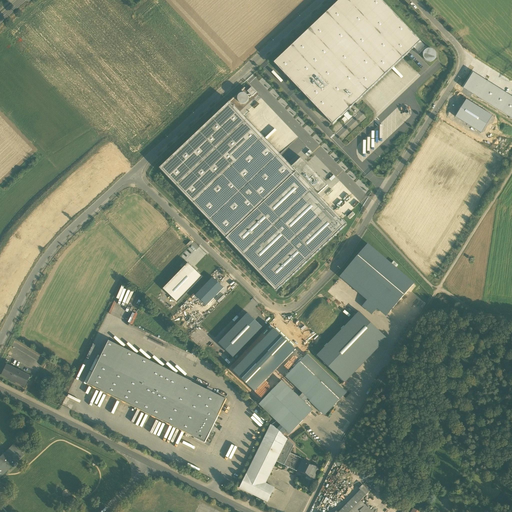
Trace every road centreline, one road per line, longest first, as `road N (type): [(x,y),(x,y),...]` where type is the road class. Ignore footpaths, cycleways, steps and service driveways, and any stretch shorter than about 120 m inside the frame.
road 1 (residential): [(367,219),(331,272),(281,311),(132,174)]
road 2 (residential): [(367,219),(460,67),(456,47),(412,0)]
road 3 (residential): [(320,0),(132,174)]
road 4 (residential): [(132,174),(46,255),(0,342)]
road 5 (residential): [(154,466),(0,389)]
road 6 (track): [(511,170),(437,290)]
road 7 (track): [(437,290),(364,406)]
road 8 (residential): [(364,406),(305,511)]
